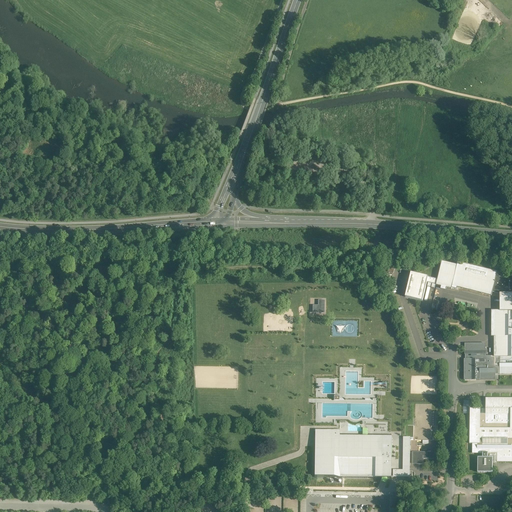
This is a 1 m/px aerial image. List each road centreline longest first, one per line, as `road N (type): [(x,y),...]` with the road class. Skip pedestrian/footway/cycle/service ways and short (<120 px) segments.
road 1 (track): [(402,280),(329,267),(0,265)]
road 2 (track): [(194,484),(452,488)]
road 3 (secondary): [(511,233),(268,220)]
road 4 (track): [(0,109),(135,185),(212,203)]
road 5 (primary): [(217,221),(0,226)]
road 6 (track): [(0,361),(59,420),(105,483)]
road 7 (primary): [(297,0),(247,145)]
road 8 (track): [(152,399),(105,282),(114,267)]
road 9 (track): [(282,0),(242,98),(247,106),(271,105)]
road 10 (residential): [(444,511),(452,488),(449,387)]
